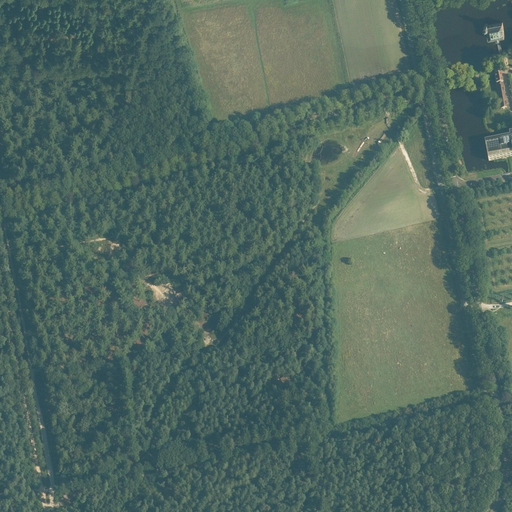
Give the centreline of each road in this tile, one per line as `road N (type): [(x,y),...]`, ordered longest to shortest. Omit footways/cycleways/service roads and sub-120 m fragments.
road 1 (unclassified): [(0,212),(128,182),(434,85)]
road 2 (track): [(0,212),(54,511)]
road 3 (track): [(0,268),(47,511)]
road 4 (tertiary): [(479,309),(434,85)]
road 5 (tertiary): [(499,511),(507,450),(479,309)]
